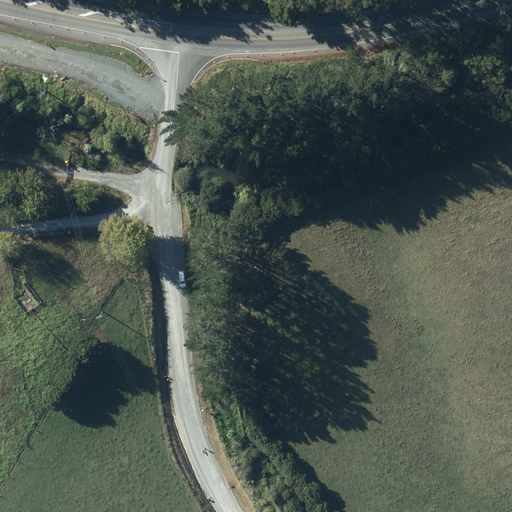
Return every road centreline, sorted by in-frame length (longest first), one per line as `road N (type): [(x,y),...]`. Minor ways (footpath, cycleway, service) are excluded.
road 1 (residential): [(183,35),(165,150),(166,261),(186,407),(198,453),(229,511)]
road 2 (secondary): [(489,0),(318,36),(183,35)]
road 3 (secondary): [(183,35),(0,1)]
road 4 (unknown): [(165,150),(0,129)]
road 5 (unknown): [(165,181),(0,194)]
